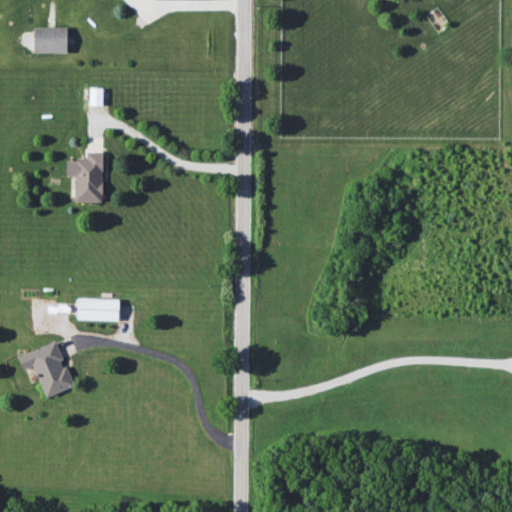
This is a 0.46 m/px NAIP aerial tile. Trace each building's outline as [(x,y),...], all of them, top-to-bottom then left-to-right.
[(66,52),(66,26),(33,26),(32,52),(66,52)] [(101,105),(102,88),(89,87),(88,104),(101,105)] [(66,159),(65,176),(74,176),(74,201),(101,201),(102,151),(84,151),(84,159),(66,159)] [(118,299),(77,297),(76,319),(117,320),(118,299)] [(17,356),(22,369),(32,365),(45,396),(74,385),(66,365),(64,366),(54,341),(17,356)]
